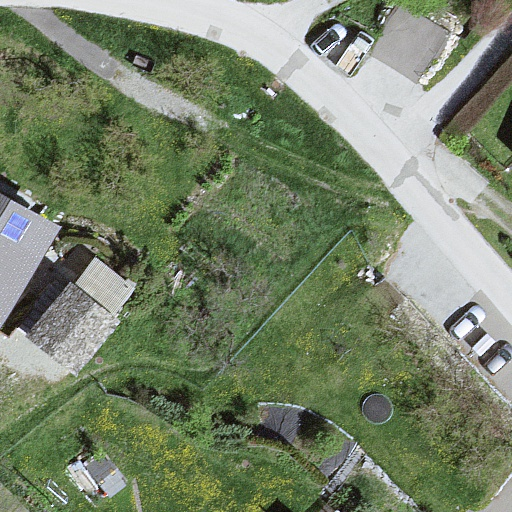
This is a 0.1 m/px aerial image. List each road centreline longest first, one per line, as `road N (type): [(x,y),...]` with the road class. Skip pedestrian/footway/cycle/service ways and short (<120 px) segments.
road 1 (residential): [(388,153),(267,42),(224,21),(143,0)]
road 2 (residential): [(511,294),(388,153)]
road 3 (residential): [(388,153),(511,30)]
